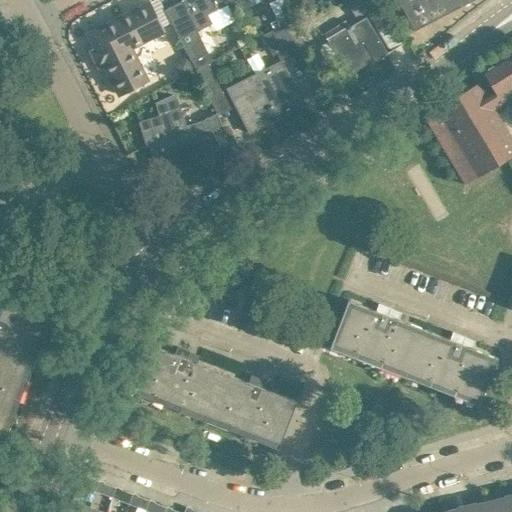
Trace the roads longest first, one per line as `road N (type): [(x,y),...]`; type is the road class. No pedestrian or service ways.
road 1 (residential): [(153,251),(209,200),(511,24)]
road 2 (residential): [(293,511),(290,459),(319,389),(316,375),(166,316)]
road 3 (residential): [(279,511),(51,432)]
road 4 (residential): [(309,511),(511,448)]
road 5 (residential): [(51,432),(87,354),(153,251)]
road 6 (residential): [(511,342),(354,280)]
road 7 (residential): [(98,148),(31,19)]
